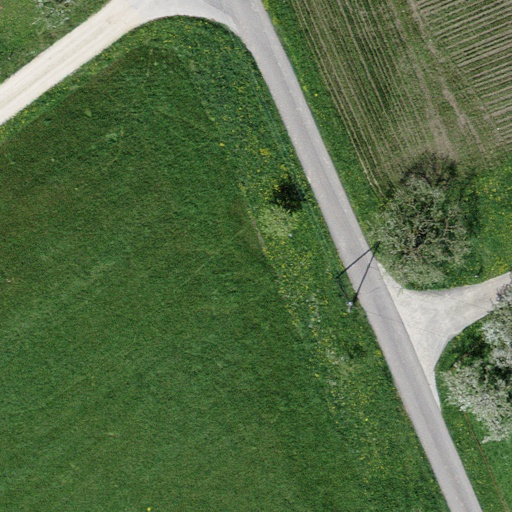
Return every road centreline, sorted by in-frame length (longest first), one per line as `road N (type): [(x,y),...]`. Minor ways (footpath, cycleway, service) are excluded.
road 1 (unclassified): [(472,511),(246,0)]
road 2 (track): [(0,100),(137,0)]
